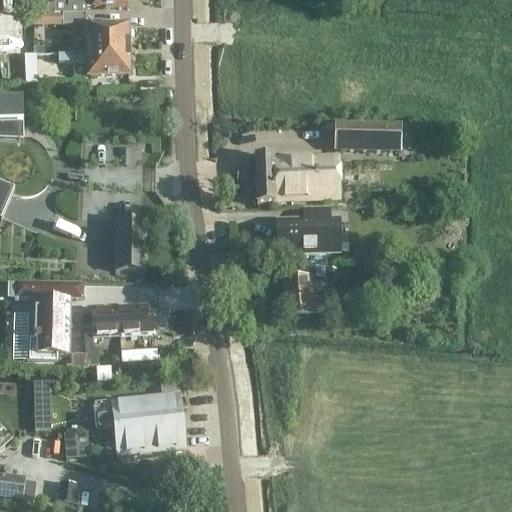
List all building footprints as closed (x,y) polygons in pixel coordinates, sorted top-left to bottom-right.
[(126,8),(126,0),(66,0),(66,2),(51,2),(51,4),(39,4),(39,16),(62,16),(81,15),(81,8),(93,8),(126,8)] [(39,16),(32,15),(32,27),(83,27),(83,15),(81,15),(62,16),(39,16)] [(128,55),(128,52),(127,28),(85,29),(85,32),(82,32),(82,44),(75,44),(75,55),(128,55)] [(128,55),(75,55),(72,55),(72,56),(58,56),(58,65),(72,64),(86,65),(86,78),(128,77),(128,55)] [(24,57),(24,83),(36,83),(36,57),(32,57),(24,57)] [(0,143),(23,145),(21,100),(14,100),(14,97),(0,97),(0,225),(1,225),(14,192),(0,186),(0,143)] [(335,127),(335,153),(383,154),(383,146),(399,147),(399,128),(335,127)] [(338,160),(273,162),(273,159),(254,159),(256,207),(275,206),(275,202),(339,200),(338,160)] [(276,224),(277,258),(339,256),(338,223),(329,223),(329,212),(304,212),(304,224),(276,224)] [(115,226),(115,274),(145,274),(146,226),(115,226)] [(372,263),(372,254),(352,254),(352,263),(372,263)] [(327,266),(312,267),(313,273),(313,278),(323,278),(322,273),(327,273),(327,266)] [(282,280),(284,305),(285,318),(313,316),(313,313),(323,312),(321,299),(311,300),(309,278),(282,280)] [(82,301),(82,286),(68,286),(16,285),(15,285),(15,303),(30,303),(30,300),(68,301),(82,301)] [(30,318),(29,362),(49,363),(50,357),(66,357),(68,305),(36,304),(35,318),(30,318)] [(92,318),(92,328),(93,339),(119,338),(152,336),(151,312),(95,316),(92,318)] [(93,337),(84,338),(84,358),(85,358),(85,367),(98,367),(97,351),(93,351),(93,337)] [(137,353),(120,354),(120,367),(137,366),(137,353)] [(71,358),(70,367),(85,367),(85,358),(84,358),(71,358)] [(50,433),(49,387),(38,386),(32,386),(33,433),(50,433)] [(111,405),(95,407),(97,432),(114,431),(181,425),(177,396),(111,402),(111,405)] [(0,446),(9,438),(11,437),(0,424),(0,446)] [(181,425),(114,431),(116,461),(184,454),(181,425)] [(65,438),(67,461),(78,460),(76,437),(65,438)] [(159,471),(135,474),(138,489),(162,486),(159,471)] [(25,483),(0,478),(0,502),(22,506),(25,483)] [(77,508),(79,487),(58,484),(55,505),(77,508)]
